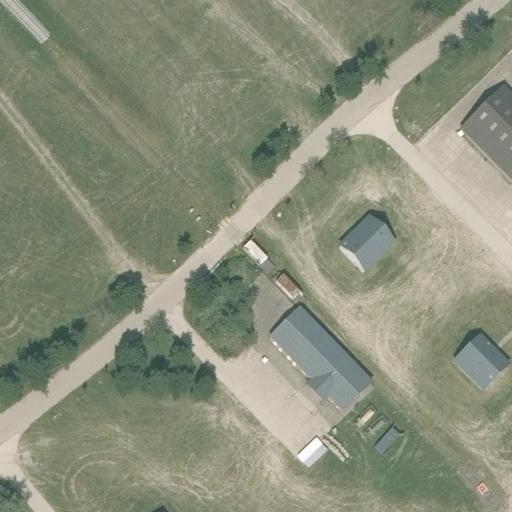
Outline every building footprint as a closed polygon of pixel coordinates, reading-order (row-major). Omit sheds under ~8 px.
[(511,184),(511,98),(502,88),(458,132),(511,185),(511,184)] [(394,247),(366,218),(335,248),(363,277),(394,247)] [(370,385),(297,310),(266,340),(308,383),(303,388),(321,406),(326,401),(340,415),(370,385)] [(479,337),(451,365),(481,395),(509,368),(479,337)] [(295,456),(305,469),(326,453),(316,440),(295,456)]
